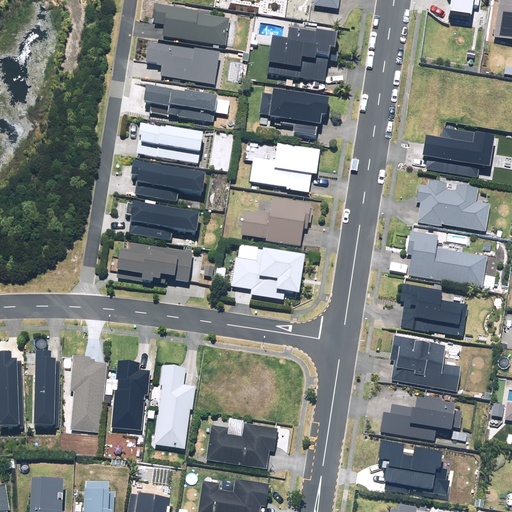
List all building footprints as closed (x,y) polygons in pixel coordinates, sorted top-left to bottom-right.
[(314,0),(314,5),(338,8),(339,0),(314,0)] [(436,0),(412,0),(412,12),(436,13),(436,0)] [(453,0),(452,21),(470,22),(471,0),(453,0)] [(198,11),(155,6),(153,26),(163,27),(161,42),(225,48),(228,23),(198,19),(198,11)] [(231,32),(231,33),(230,34),(229,35),(228,36),(228,37),(227,38),(227,39),(227,41),(227,42),(228,43),(228,44),(229,45),(230,46),(231,47),(232,47),(233,48),(234,48),(236,48),(237,47),(238,47),(239,47),(240,46),(240,45),(241,44),(242,44),(242,42),(243,41),(243,40),(243,39),(242,38),(242,37),(242,36),(241,35),(240,34),(241,34),(242,33),(243,32),(243,31),(244,30),(244,29),(244,28),(244,27),(244,26),(244,25),(243,24),(243,23),(242,22),(241,21),(240,21),(239,20),(238,20),(237,20),(236,20),(235,20),(234,20),(233,21),(232,21),(231,22),(230,23),(230,24),(229,25),(229,26),(229,27),(229,28),(229,29),(229,30),(230,31),(231,32)] [(286,46),(269,44),(266,73),(297,77),(298,68),(313,69),(314,65),(327,67),(328,58),(336,59),(339,30),(312,27),(311,34),(304,34),(305,25),(289,23),(286,46)] [(165,69),(163,80),(220,87),(224,58),(154,48),(151,67),(165,69)] [(315,130),(319,131),(321,120),(326,121),(328,104),(272,96),(272,98),(261,97),(258,116),(269,118),(268,123),(294,127),(292,137),(314,140),(315,130)] [(476,181),(478,173),(488,175),(494,142),(473,139),(471,151),(425,143),(422,163),(430,164),(428,174),(476,181)] [(146,142),(124,140),(123,157),(145,159),(146,142)] [(263,145),(263,146),(262,146),(262,145),(261,144),(260,144),(260,143),(259,142),(258,142),(256,141),(255,141),(254,141),(253,142),(252,142),(251,143),(250,143),(249,144),(249,145),(248,146),(248,147),(248,149),(248,150),(248,151),(249,152),(249,153),(250,154),(251,155),(252,155),(253,156),(254,156),(255,156),(256,156),(258,156),(259,155),(260,154),(261,153),(262,152),(262,153),(263,154),(263,155),(264,155),(265,156),(266,156),(267,156),(268,157),(269,156),(270,156),(271,156),(272,155),(273,155),(274,154),(274,153),(275,152),(275,151),(275,150),(275,149),(275,148),(275,147),(274,146),(274,145),(273,144),(272,144),(271,143),(270,143),(269,143),(268,143),(267,143),(266,143),(265,144),(264,144),(263,145)] [(320,151),(277,148),(276,166),(250,164),(249,188),(285,190),(285,195),(308,197),(309,181),(318,181),(320,151)] [(207,175),(130,165),(128,183),(136,184),(134,200),(179,206),(181,194),(204,197),(207,175)] [(420,205),(417,226),(485,235),(489,208),(476,206),(478,192),(437,187),(436,191),(418,189),(416,205),(420,205)] [(244,217),(240,241),(301,249),(305,220),(308,221),(310,205),(272,200),(270,221),(244,217)] [(170,244),(171,234),(197,238),(200,217),(132,208),(129,229),(136,230),(135,239),(170,244)] [(484,278),(485,258),(436,252),(438,239),(409,235),(406,257),(411,257),(408,279),(482,288),(482,286),(495,287),(495,278),(484,278)] [(120,253),(118,281),(131,282),(132,279),(143,280),(142,288),(153,289),(154,284),(160,285),(160,283),(201,286),(203,253),(132,247),(132,254),(120,253)] [(299,298),(302,256),(259,254),(258,263),(235,261),(233,291),(251,292),(250,299),(284,302),(284,297),(299,298)] [(457,322),(451,319),(443,335),(450,338),(457,322)] [(392,337),(386,385),(461,394),(464,363),(449,361),(451,347),(429,345),(429,350),(411,348),(412,339),(392,337)] [(0,427),(25,426),(22,361),(17,361),(17,357),(12,358),(11,350),(0,350),(0,427)] [(34,426),(59,426),(60,360),(55,360),(55,357),(51,357),(51,351),(36,350),(34,426)] [(70,429),(99,432),(108,363),(95,361),(96,359),(91,358),(91,357),(75,355),(70,391),(75,391),(70,429)] [(506,379),(508,361),(497,360),(496,378),(506,379)] [(140,367),(117,366),(113,431),(143,433),(145,399),(149,399),(150,375),(139,374),(140,367)] [(186,453),(195,389),(184,388),(186,371),(163,368),(160,387),(154,386),(149,420),(158,421),(154,449),(186,453)] [(381,419),(379,437),(433,443),(434,435),(450,437),(454,411),(440,409),(441,402),(423,399),(423,405),(415,404),(414,411),(394,409),(395,402),(390,401),(388,420),(381,419)] [(209,429),(205,461),(267,470),(269,454),(274,455),(277,432),(244,428),(242,440),(227,438),(228,431),(209,429)] [(202,485),(198,511),(259,511),(260,509),(265,510),(269,488),(235,483),(233,496),(218,494),(219,487),(202,485)] [(85,511),(107,511),(109,485),(86,484),(85,511)] [(62,511),(64,487),(31,486),(30,511),(62,511)] [(0,511),(10,511),(6,492),(0,493),(0,511)] [(155,511),(158,500),(130,495),(126,511),(155,511)]
